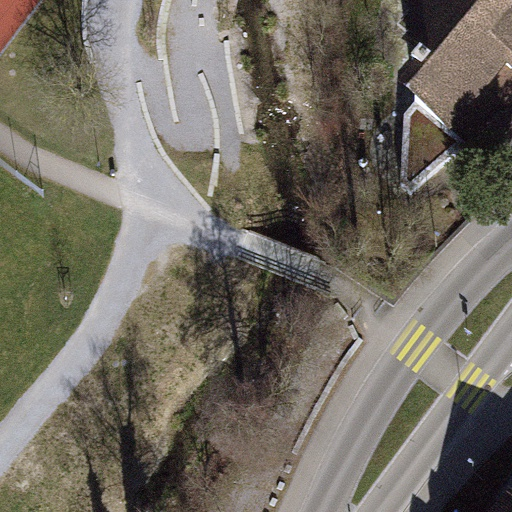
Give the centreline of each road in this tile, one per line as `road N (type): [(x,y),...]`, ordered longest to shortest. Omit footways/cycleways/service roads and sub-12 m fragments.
road 1 (track): [(121,0),(113,28),(159,214),(97,344),(0,457)]
road 2 (tertiary): [(511,294),(443,365),(352,511)]
